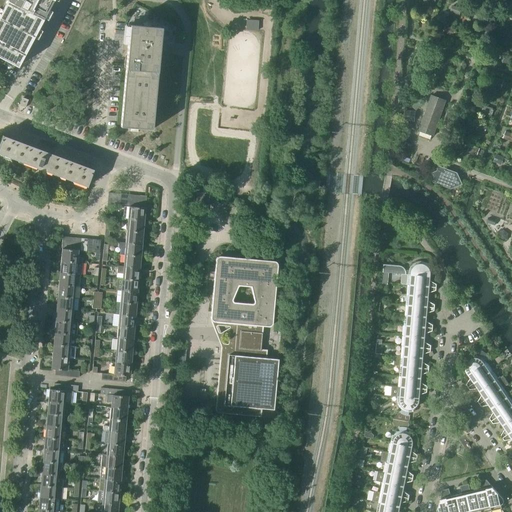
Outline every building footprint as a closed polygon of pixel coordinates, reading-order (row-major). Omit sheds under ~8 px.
[(8,0),(6,0),(0,13),(0,58),(17,68),(53,0),(9,0),(10,0),(8,0)] [(82,0),(64,40),(65,40),(84,0),(82,0)] [(451,12),(458,15),(461,9),(453,6),(451,12)] [(120,127),(138,129),(152,130),(154,106),(159,50),(161,28),(129,25),(120,127)] [(455,30),(446,27),(445,27),(444,27),(444,28),(445,28),(443,33),(452,36),(455,30)] [(500,60),(509,64),(511,58),(502,54),(500,60)] [(433,62),(439,64),(443,62),(444,59),(435,56),(433,62)] [(492,84),(494,85),(501,87),(503,81),(494,78),(493,81),(492,84)] [(418,131),(433,136),(446,101),(431,95),(418,131)] [(22,98),(20,105),(25,108),(28,100),(22,98)] [(411,107),(416,111),(422,104),(417,100),(411,107)] [(493,110),(493,109),(484,106),(482,112),(491,115),(492,111),(493,112),(494,110),(493,110)] [(404,120),(414,121),(415,113),(404,112),(404,120)] [(487,127),(478,123),(475,129),(486,133),(486,131),(485,131),(487,127)] [(511,134),(504,132),(502,138),(511,141),(511,134)] [(0,154),(16,161),(22,144),(2,136),(0,139),(0,154)] [(16,161),(22,163),(29,146),(22,144),(16,161)] [(22,163),(29,166),(35,149),(29,146),(22,163)] [(467,152),(477,155),(479,149),(470,146),(467,152)] [(36,168),(37,166),(43,151),(35,149),(29,166),(36,168)] [(37,166),(46,169),(51,155),(43,151),(37,166)] [(45,171),(52,174),(58,157),(51,155),(46,169),(45,171)] [(52,174),(59,177),(65,160),(58,157),(52,174)] [(59,177),(66,179),(72,163),(65,160),(59,177)] [(72,163),(66,179),(86,187),(93,170),(92,170),(72,163)] [(432,173),(434,178),(432,182),(451,189),(457,186),(460,179),(457,173),(438,166),(437,171),(432,173)] [(209,194),(194,192),(192,205),(193,205),(208,206),(209,195),(209,194)] [(123,219),(127,219),(128,219),(144,220),(144,216),(145,209),(145,208),(138,208),(132,207),(129,207),(124,207),(123,219)] [(128,219),(127,219),(126,231),(142,232),(143,225),(144,225),(144,220),(128,219)] [(126,231),(125,242),(142,244),(142,240),(142,232),(126,231)] [(92,252),(95,252),(99,253),(100,240),(93,240),(92,252)] [(125,248),(124,255),(140,256),(141,249),(142,244),(125,242),(125,243),(118,242),(118,248),(125,248)] [(61,257),(60,261),(82,263),(82,258),(77,258),(78,251),(74,250),(67,250),(61,249),(61,250),(62,250),(61,257)] [(124,255),(123,266),(140,268),(140,264),(139,264),(140,256),(124,255)] [(214,271),(213,288),(211,307),(210,312),(210,317),(210,318),(210,319),(210,320),(211,320),(211,321),(212,321),(212,322),(213,322),(214,322),(233,324),(231,347),(224,346),(223,346),(222,347),(221,348),(221,349),(220,350),(217,388),(216,396),(216,399),(215,407),(215,409),(215,410),(215,411),(216,412),(217,413),(218,413),(221,414),(260,417),(261,409),(267,409),(272,410),(273,410),(278,360),(266,359),(267,350),(261,350),(263,327),(268,327),(269,327),(270,326),(271,326),(271,325),(272,325),(272,324),(272,323),(275,293),(277,266),(277,265),(277,264),(276,263),(275,262),(274,262),(270,261),(221,257),(220,257),(219,257),(218,257),(217,257),(216,258),(216,259),(215,259),(215,260),(215,261),(215,266),(214,271)] [(61,266),(60,273),(79,275),(80,275),(82,263),(60,261),(60,266),(61,266)] [(409,273),(408,275),(430,277),(430,274),(430,273),(430,272),(430,270),(429,269),(429,268),(428,267),(427,267),(427,264),(426,263),(425,263),(424,262),(422,262),(421,262),(420,262),(418,262),(417,263),(415,263),(414,264),(413,265),(412,265),(411,267),(410,268),(410,269),(409,270),(409,272),(409,273)] [(123,273),(122,279),(138,280),(139,273),(140,268),(123,266),(118,266),(117,273),(123,273)] [(58,281),(58,285),(78,287),(79,275),(60,273),(59,281),(58,281)] [(408,275),(408,285),(436,288),(436,284),(430,281),(430,277),(408,275)] [(122,279),(121,291),(138,292),(138,288),(137,288),(138,280),(122,279)] [(58,290),(58,297),(73,299),(78,299),(80,287),(78,287),(58,285),(58,290)] [(408,285),(407,295),(428,297),(429,293),(436,291),(436,288),(408,285)] [(121,291),(120,303),(136,304),(137,297),(138,292),(121,291)] [(407,295),(406,305),(434,308),(435,305),(428,301),(428,297),(407,295)] [(56,304),(56,309),(72,310),(73,299),(58,297),(57,305),(56,304)] [(120,303),(119,314),(136,315),(136,312),(135,311),(136,304),(120,303)] [(406,305),(405,315),(426,317),(427,313),(434,311),(434,308),(406,305)] [(56,313),(55,321),(71,322),(72,310),(56,309),(55,313),(56,313)] [(119,314),(118,326),(134,328),(135,320),(136,315),(119,314)] [(405,315),(404,326),(433,328),(433,325),(426,321),(426,317),(405,315)] [(210,319),(210,318),(210,320),(210,321),(210,322),(219,344),(220,347),(220,350),(221,349),(221,348),(222,347),(223,346),(224,346),(231,347),(233,324),(214,322),(213,322),(212,322),(212,321),(211,321),(211,320),(210,320),(210,319)] [(54,328),(53,332),(70,334),(76,335),(77,322),(71,322),(55,321),(54,328)] [(118,326),(117,338),(133,340),(134,336),(133,336),(134,328),(118,326)] [(404,326),(403,336),(425,338),(425,334),(432,331),(433,328),(404,326)] [(54,337),(53,345),(69,346),(70,334),(53,332),(53,337),(54,337)] [(403,336),(402,346),(431,349),(431,346),(424,342),(425,338),(403,336)] [(117,338),(116,350),(132,352),(132,344),(133,344),(133,340),(117,338)] [(52,352),(51,356),(68,358),(69,346),(53,345),(52,352)] [(402,346),(401,356),(423,358),(423,354),(430,352),(431,349),(402,346)] [(116,350),(115,362),(131,363),(131,359),(132,352),(116,350)] [(55,370),(67,371),(67,370),(68,358),(51,356),(51,361),(52,361),(51,369),(55,370)] [(394,366),(400,367),(429,369),(429,366),(423,362),(423,358),(401,356),(395,356),(394,366)] [(467,374),(468,375),(486,363),(485,361),(484,360),(483,359),(482,358),(481,358),(480,357),(479,356),(477,356),(476,356),(474,356),(473,356),(472,356),(470,357),(469,357),(468,358),(467,359),(466,360),(465,361),(464,362),(466,364),(465,366),(465,367),(465,368),(465,369),(465,370),(466,372),(466,373),(467,374)] [(115,362),(113,375),(126,376),(129,376),(130,376),(129,376),(130,368),(131,368),(131,363),(115,362)] [(466,385),(468,387),(492,371),(486,363),(468,375),(470,378),(466,385)] [(400,367),(399,377),(421,379),(421,375),(429,372),(429,369),(400,367)] [(477,389),(479,392),(497,380),(492,371),(468,387),(470,390),(477,389)] [(479,404),(503,388),(508,385),(502,376),(497,380),(479,392),(482,395),(478,402),(479,404)] [(399,377),(398,387),(427,390),(427,386),(421,382),(421,379),(399,377)] [(397,397),(419,399),(420,395),(427,393),(427,390),(398,387),(392,387),(391,397),(397,397)] [(489,405),(491,409),(509,397),(503,388),(479,404),(481,407),(489,405)] [(48,397),(47,402),(64,403),(64,399),(69,400),(70,394),(70,392),(65,391),(53,390),(49,390),(48,397)] [(111,403),(110,407),(127,409),(127,405),(127,398),(128,398),(128,397),(124,396),(111,395),(112,395),(106,395),(106,403),(111,403)] [(398,411),(391,419),(409,422),(410,416),(409,415),(410,412),(412,412),(413,412),(414,411),(414,408),(415,408),(416,407),(417,406),(418,405),(418,404),(419,403),(419,401),(419,400),(419,399),(397,397),(397,399),(397,400),(397,402),(398,403),(398,404),(399,406),(399,407),(400,408),(401,409),(402,410),(403,410),(401,413),(399,412),(398,411)] [(489,419),(491,421),(511,407),(511,400),(509,397),(491,409),(493,412),(489,419)] [(48,406),(47,414),(63,415),(64,403),(47,402),(47,406),(48,406)] [(110,407),(109,419),(125,421),(126,414),(127,414),(127,409),(110,407)] [(500,423),(502,426),(511,419),(511,407),(491,421),(493,424),(500,423)] [(46,421),(45,426),(62,427),(63,415),(47,414),(46,421)] [(102,431),(108,431),(125,433),(125,429),(125,428),(125,421),(109,419),(109,426),(103,426),(102,431)] [(391,441),(391,442),(412,447),(413,444),(413,443),(412,441),(412,440),(412,439),(411,438),(410,437),(410,436),(410,434),(409,433),(408,432),(406,431),(407,429),(408,429),(409,422),(391,419),(395,429),(397,429),(398,428),(399,432),(397,432),(396,433),(395,434),(394,435),(393,436),(392,437),(392,438),(391,440),(391,441)] [(501,436),(503,439),(511,432),(511,419),(502,426),(505,429),(501,436)] [(45,430),(45,438),(61,439),(62,427),(45,426),(45,430)] [(108,431),(107,443),(123,445),(124,437),(125,433),(108,431)] [(511,439),(511,432),(503,439),(504,441),(511,439)] [(44,445),(43,450),(60,451),(65,451),(65,452),(66,440),(61,439),(45,438),(44,445)] [(391,442),(389,453),(417,458),(417,455),(411,451),(412,447),(391,442)] [(107,443),(106,455),(123,457),(123,452),(122,452),(123,445),(107,443)] [(359,456),(362,457),(365,458),(368,449),(364,448),(362,447),(359,456)] [(43,462),(58,463),(64,464),(65,451),(60,451),(43,450),(43,454),(43,462)] [(381,461),(387,462),(408,467),(409,463),(416,461),(417,458),(389,453),(383,451),(381,461)] [(101,455),(100,467),(121,469),(122,461),(123,457),(106,455),(101,455)] [(41,469),(41,474),(57,475),(58,463),(43,462),(42,469),(41,469)] [(387,462),(385,473),(413,478),(413,475),(407,471),(408,467),(387,462)] [(121,469),(100,467),(99,478),(104,479),(121,480),(121,476),(120,476),(121,469)] [(385,473),(382,483),(404,487),(405,483),(412,481),(413,478),(385,473)] [(41,478),(40,486),(61,487),(62,480),(57,479),(57,475),(41,474),(41,478)] [(104,479),(103,491),(119,492),(119,485),(120,485),(121,480),(104,479)] [(482,489),(476,490),(481,511),(488,511),(492,511),(484,480),(480,481),(482,489)] [(486,480),(484,480),(492,511),(502,509),(501,505),(502,505),(503,504),(504,503),(504,502),(504,501),(503,500),(503,499),(486,480)] [(382,483),(380,493),(409,498),(409,495),(403,491),(404,487),(382,483)] [(468,484),(464,485),(470,511),(481,511),(476,490),(470,492),(468,484)] [(462,494),(456,495),(460,511),(470,511),(464,485),(460,486),(462,494)] [(39,493),(39,497),(61,499),(60,499),(61,487),(40,486),(40,493),(39,493)] [(449,489),(444,490),(449,511),(460,511),(456,495),(451,496),(449,489)] [(449,511),(444,490),(443,490),(437,511),(449,511)] [(97,502),(102,503),(118,504),(119,500),(118,500),(119,492),(103,491),(103,492),(98,491),(97,502)] [(373,501),(378,503),(400,507),(401,503),(408,501),(409,498),(380,493),(375,491),(373,501)] [(39,502),(38,510),(58,511),(58,504),(60,504),(61,499),(39,497),(38,502),(39,502)] [(102,503),(100,511),(117,511),(117,509),(118,509),(118,504),(102,503)] [(378,503),(376,511),(400,511),(399,511),(400,507),(378,503)]
